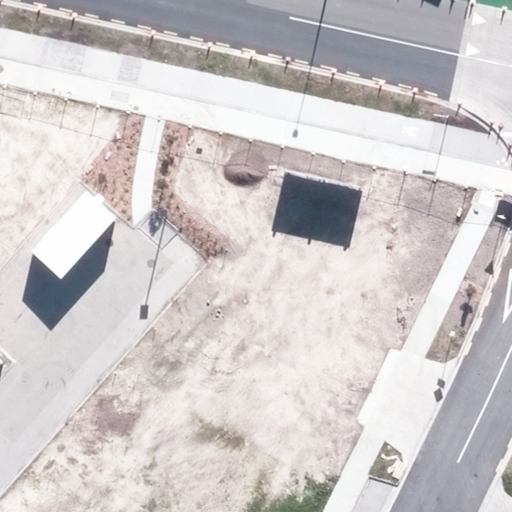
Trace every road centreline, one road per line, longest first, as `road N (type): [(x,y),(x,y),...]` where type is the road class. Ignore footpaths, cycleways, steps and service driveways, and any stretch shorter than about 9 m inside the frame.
road 1 (residential): [(139,0),(511,81)]
road 2 (residential): [(0,419),(151,253)]
road 3 (residential): [(511,334),(431,511)]
